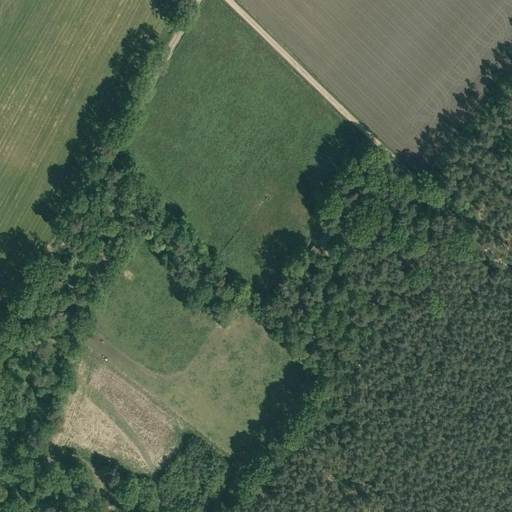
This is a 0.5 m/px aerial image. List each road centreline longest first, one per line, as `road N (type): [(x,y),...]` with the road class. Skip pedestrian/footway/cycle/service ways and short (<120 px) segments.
road 1 (track): [(0,351),(193,0)]
road 2 (track): [(224,0),(511,275)]
